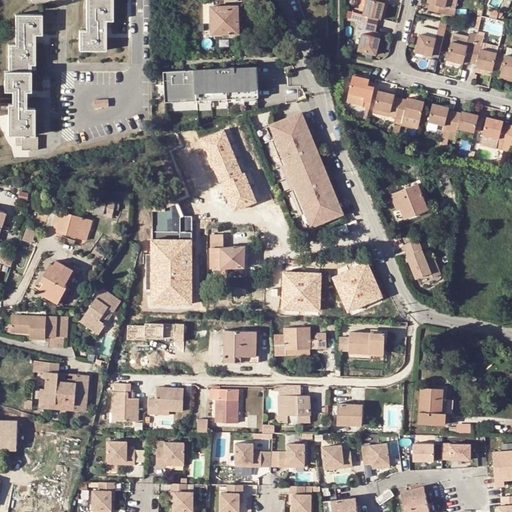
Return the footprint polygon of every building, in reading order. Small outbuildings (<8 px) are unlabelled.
[(87,0),(88,31),(80,31),(81,50),(106,50),(106,30),(103,30),(103,21),(106,20),(113,20),(113,0),(87,0)] [(381,18),(385,2),(375,0),(367,0),(364,14),(353,11),(352,19),(359,20),(374,24),(376,17),(379,18),(381,18)] [(445,0),(428,0),(428,1),(429,1),(431,2),(432,10),(455,16),(457,8),(445,5),(445,0)] [(240,9),(228,10),(228,7),(212,7),(213,35),(241,34),(240,9)] [(10,44),(9,72),(5,72),(6,91),(13,91),(13,104),(9,104),(9,108),(9,134),(18,134),(18,144),(23,144),(23,149),(39,148),(39,136),(28,136),(28,134),(34,134),(35,109),(27,109),(23,109),(23,97),(26,97),(26,90),(31,90),(31,64),(35,64),(35,45),(32,45),(31,34),(36,34),(42,34),(42,15),(17,15),(17,45),(10,44)] [(448,59),(464,62),(465,60),(465,56),(472,58),(479,30),(483,16),(478,16),(474,32),(471,31),(470,36),(455,32),(448,59)] [(357,27),(372,30),(374,24),(359,20),(357,27)] [(435,52),(435,49),(441,49),(444,35),(438,33),(439,29),(422,25),(416,50),(433,54),(433,52),(435,52)] [(479,60),(478,63),(478,66),(494,70),(494,69),(498,52),(482,49),(486,32),(479,30),(472,58),(479,60)] [(380,38),(363,34),(360,50),(377,54),(380,38)] [(511,47),(508,46),(506,54),(503,71),(511,73),(511,47)] [(503,71),(506,54),(498,52),(494,69),(503,71)] [(259,69),(165,71),(166,102),(260,100),(259,69)] [(511,80),(511,73),(503,71),(501,78),(511,80)] [(376,87),(369,85),(370,81),(370,79),(354,74),(349,93),(366,96),(365,101),(372,102),(376,87)] [(395,101),(395,97),(396,95),(380,91),(376,110),(392,113),(391,117),(397,119),(401,103),(395,101)] [(410,98),(409,101),(408,104),(401,103),(397,119),(396,124),(402,126),(419,130),(425,102),(410,98)] [(109,99),(94,99),(95,108),(109,107),(109,99)] [(454,115),(448,114),(449,108),(432,104),(428,122),(444,126),(441,143),(448,144),(449,139),(454,115)] [(463,111),(462,117),(454,115),(449,139),(456,141),(459,129),(475,133),(479,115),(463,111)] [(304,117),(274,129),(315,228),(344,216),(304,117)] [(509,128),(503,127),(504,123),(504,121),(488,117),(483,144),(504,149),(505,145),(509,128)] [(393,137),(399,138),(402,126),(396,124),(393,137)] [(315,228),(274,129),(269,132),(309,231),(315,228)] [(224,130),(201,139),(218,184),(222,182),(233,212),(257,203),(245,173),(241,175),(224,130)] [(453,189),(447,172),(438,175),(445,193),(453,189)] [(418,184),(395,193),(401,209),(406,218),(428,209),(418,184)] [(395,193),(391,194),(397,210),(401,209),(395,193)] [(105,203),(86,199),(84,208),(111,216),(115,201),(106,199),(105,203)] [(150,212),(150,306),(193,306),(194,217),(183,217),(178,204),(165,209),(165,212),(150,212)] [(64,212),(58,210),(54,223),(60,225),(64,212)] [(92,221),(64,212),(60,225),(57,232),(86,240),(92,221)] [(211,234),(211,268),(221,268),(221,274),(227,274),(227,268),(245,268),(246,247),(224,247),(224,234),(211,234)] [(403,246),(417,279),(428,274),(432,283),(443,279),(439,269),(434,271),(425,249),(421,251),(417,240),(403,246)] [(56,261),(54,265),(50,263),(41,280),(45,282),(39,292),(59,303),(68,287),(65,286),(74,270),(56,261)] [(369,262),(332,277),(347,312),(383,297),(369,262)] [(65,286),(68,287),(59,303),(63,304),(80,273),(74,270),(65,286)] [(322,273),(282,272),(282,310),(321,311),(322,273)] [(103,323),(100,320),(104,314),(108,308),(114,312),(122,301),(103,289),(78,325),(97,338),(106,325),(103,323)] [(46,338),(46,337),(69,337),(70,317),(12,314),(11,322),(11,331),(30,332),(30,337),(46,338)] [(317,333),(317,340),(311,340),(310,327),(285,328),(285,334),(274,335),(275,355),(286,354),(286,349),(310,349),(327,348),(326,333),(317,333)] [(256,356),(257,331),(226,330),(225,362),(236,362),(236,356),(256,356)] [(350,337),(340,337),(339,350),(350,351),(349,352),(384,353),(385,333),(350,331),(350,337)] [(86,363),(102,366),(102,363),(109,364),(110,360),(88,355),(86,363)] [(340,372),(344,372),(344,376),(347,376),(348,366),(339,366),(339,367),(340,372)] [(77,383),(65,382),(59,381),(59,375),(59,373),(48,372),(47,389),(46,403),(75,405),(74,410),(87,411),(89,375),(77,374),(77,383)] [(115,384),(115,392),(113,393),(113,414),(116,414),(117,422),(140,422),(140,398),(134,398),(128,398),(128,392),(131,392),(131,383),(115,384)] [(444,387),(442,412),(446,413),(447,395),(448,386),(434,384),(434,387),(444,387)] [(300,422),(311,422),(311,416),(310,395),(302,395),(302,386),(280,386),(280,422),(289,422),(289,416),(299,416),(300,422)] [(434,387),(421,386),(419,422),(445,423),(446,413),(442,412),(444,387),(434,387)] [(156,409),(169,410),(182,411),(184,388),(162,387),(157,387),(157,399),(149,399),(148,414),(156,414),(156,409)] [(75,405),(46,403),(47,389),(42,389),(41,407),(74,410),(75,405)] [(217,400),(220,400),(221,390),(211,390),(210,400),(217,400)] [(220,400),(217,400),(216,423),(238,423),(239,390),(221,390),(220,400)] [(362,425),(363,407),(355,407),(355,404),(338,403),(336,424),(362,425)] [(18,420),(0,420),(0,443),(17,444),(18,420)] [(205,432),(205,420),(195,420),(195,432),(205,432)] [(137,450),(129,449),(128,442),(109,442),(109,461),(128,461),(128,465),(137,465),(137,450)] [(164,462),(184,461),(185,442),(157,443),(157,450),(157,465),(164,465),(164,462)] [(364,464),(373,463),(373,464),(389,463),(387,442),(362,445),(364,464)] [(262,466),(262,451),(254,451),(253,443),(236,443),(236,462),(252,462),(252,466),(262,466)] [(287,451),(280,451),(280,466),(291,466),(292,463),(305,464),(306,443),(287,443),(287,451)] [(322,446),(325,466),(344,463),(344,468),(352,467),(351,451),(343,452),(341,443),(322,446)] [(412,444),(412,461),(434,462),(434,444),(412,444)] [(470,444),(442,444),(442,459),(470,460),(470,444)] [(511,448),(495,450),(497,485),(509,485),(509,479),(511,479),(511,448)] [(272,452),(262,451),(262,466),(271,466),(272,452)] [(271,466),(280,466),(280,451),(272,451),(272,452),(271,466)] [(128,465),(128,461),(109,461),(109,472),(119,472),(119,465),(128,465)] [(94,492),(94,509),(112,509),(112,499),(112,491),(117,491),(117,483),(101,483),(101,492),(94,492)] [(171,484),(171,491),(175,491),(174,501),(174,510),(193,510),(193,492),(187,492),(187,484),(171,484)] [(239,503),(239,493),(243,493),(243,484),(227,484),(227,492),(221,492),(221,511),(239,511),(239,503)] [(305,485),(289,485),(289,494),(293,493),(293,504),(293,511),(312,511),(312,493),(306,493),(305,485)] [(429,511),(424,486),(401,491),(406,511),(429,511)] [(503,503),(499,504),(499,511),(511,511),(511,494),(502,495),(503,503)] [(357,511),(356,497),(324,500),(325,511),(357,511)]
